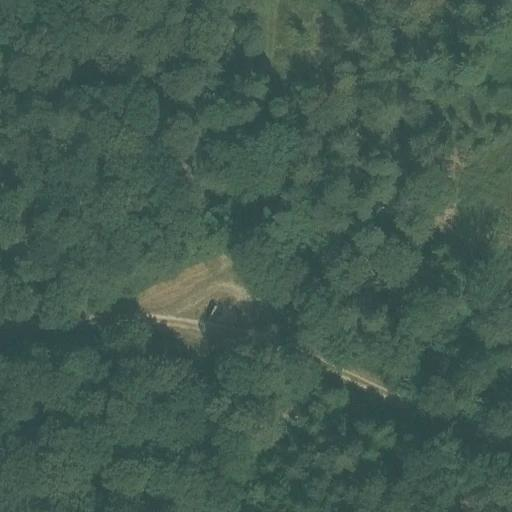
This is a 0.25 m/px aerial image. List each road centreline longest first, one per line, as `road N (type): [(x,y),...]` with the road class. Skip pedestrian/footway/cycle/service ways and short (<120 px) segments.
road 1 (track): [(511,443),(292,339),(168,313),(0,331)]
road 2 (track): [(233,0),(234,327)]
road 3 (track): [(246,511),(234,327)]
